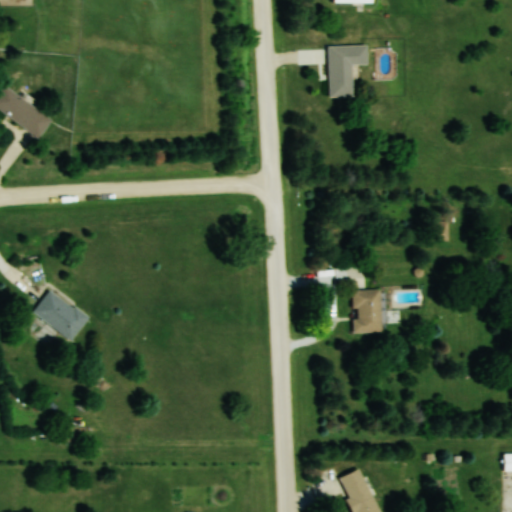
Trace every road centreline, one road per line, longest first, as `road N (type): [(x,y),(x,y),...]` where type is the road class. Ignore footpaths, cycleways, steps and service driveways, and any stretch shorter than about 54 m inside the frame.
road 1 (residential): [(287,511),(266,0)]
road 2 (residential): [(274,183),(0,195)]
